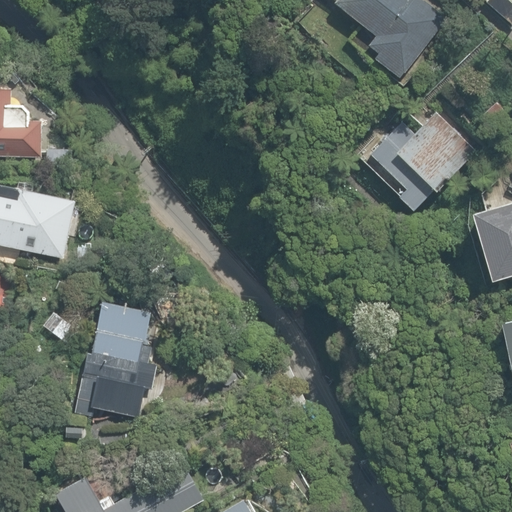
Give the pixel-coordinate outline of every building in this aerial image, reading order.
[(375,59),(400,78),(447,18),(423,0),(334,0),(336,1),(334,4),(376,36),(368,45),(379,53),(375,59)] [(511,0),(488,0),(487,2),(511,23),(511,0)] [(0,155),(41,157),(42,120),(29,120),(29,112),(23,106),(11,105),(12,89),(0,89),(0,155)] [(482,113),(489,121),(503,109),(497,101),(482,113)] [(400,195),(415,209),(434,189),(437,191),(476,150),(436,111),(414,133),(403,122),(373,153),(408,187),(400,195)] [(48,150),(48,166),(73,166),(72,149),(48,150)] [(0,243),(63,256),(75,200),(19,188),(17,195),(0,191),(0,243)] [(511,201),(471,214),(492,280),(511,274),(511,201)] [(78,247),(80,265),(104,263),(102,245),(78,247)] [(0,308),(12,309),(15,278),(0,276),(0,308)] [(76,411),(94,415),(101,379),(119,383),(117,391),(141,396),(152,346),(145,344),(152,311),(103,301),(92,353),(89,352),(76,411)] [(52,306),(40,323),(66,342),(78,324),(52,306)] [(266,374),(289,419),(312,407),(290,362),(266,374)] [(57,490),(68,511),(178,511),(204,498),(185,463),(114,502),(110,494),(100,500),(86,475),(84,476),(81,471),(54,485),(57,490)] [(251,511),(243,498),(219,511),(251,511)]
